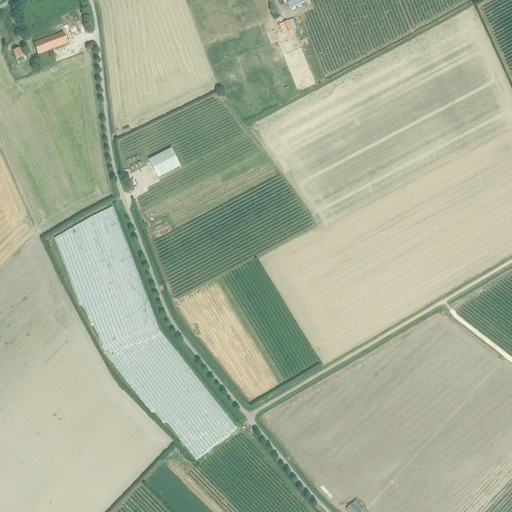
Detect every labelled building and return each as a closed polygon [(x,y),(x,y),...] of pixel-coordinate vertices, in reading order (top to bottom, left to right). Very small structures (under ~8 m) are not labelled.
[(290,8),(309,0),(308,0),(283,0),(284,2),(287,1),(290,8)] [(284,35),(297,30),(292,20),(279,25),(284,35)] [(39,56),(68,44),(63,33),(34,45),(39,56)] [(20,49),(19,49),(13,52),(16,60),(19,59),(20,62),(24,61),(20,49)] [(172,149),(149,161),(159,179),(181,167),(172,149)] [(126,177),(127,183),(130,192),(135,191),(132,181),(130,182),(128,176),(126,177)] [(114,361),(135,394),(136,359),(134,361),(132,357),(130,359),(124,359),(123,359),(122,357),(119,358),(119,364),(116,363),(114,359),(114,361)]
